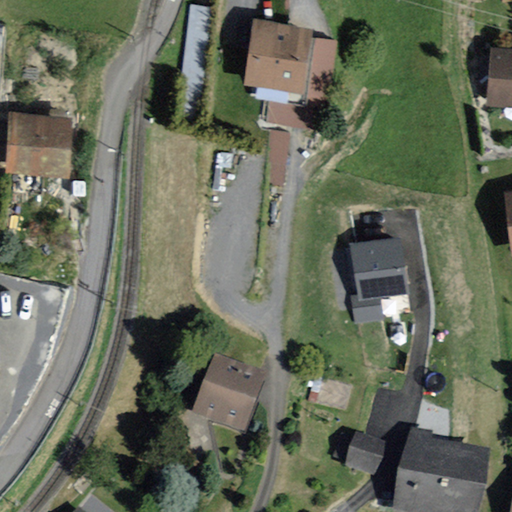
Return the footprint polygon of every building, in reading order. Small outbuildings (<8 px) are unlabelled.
[(203,0),(191,0),(181,64),(204,67),(214,2),(203,0)] [(299,89),(309,30),(258,22),(248,81),(299,89)] [(511,103),(511,52),(494,51),(490,101),(511,103)] [(68,120),(15,116),(11,169),(64,173),(68,120)] [(404,236),(352,244),(360,300),(412,293),(404,236)] [(264,379),(219,361),(197,414),(242,432),(264,379)] [(431,435),(416,432),(400,508),(417,511),(473,511),(485,457),(429,446),(431,435)] [(382,446),(357,437),(346,470),(372,478),(382,446)]
